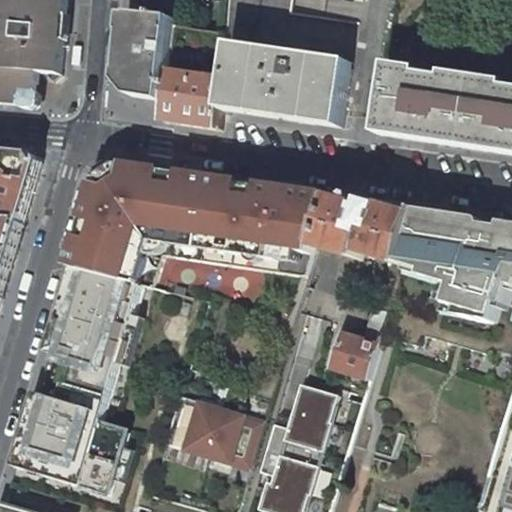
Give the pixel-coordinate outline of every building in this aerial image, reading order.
[(65,72),(70,0),(1,0),(0,16),(0,24),(6,25),(5,40),(0,39),(0,104),(23,106),(25,73),(61,76),(65,72)] [(135,17),(129,16),(124,72),(130,73),(129,82),(137,91),(169,96),(171,72),(178,20),(135,16),(135,17)] [(511,57),(409,42),(404,73),(511,89),(511,57)] [(353,70),(232,52),(228,69),(227,81),(223,111),(344,129),(353,70)] [(511,89),(404,73),(390,71),(380,135),(511,154),(511,89)] [(227,81),(171,72),(169,96),(168,103),(166,123),(220,131),(223,111),(227,81)] [(0,217),(26,225),(44,164),(40,158),(0,154),(0,217)] [(103,180),(76,270),(144,287),(154,290),(164,255),(312,277),(320,249),(336,199),(124,167),(103,180)] [(423,212),(336,199),(320,249),(366,257),(367,250),(410,256),(410,254),(423,212)] [(427,339),(498,359),(500,353),(511,356),(511,225),(508,225),(508,230),(465,224),(458,226),(451,224),(453,217),(423,212),(410,254),(410,256),(400,289),(396,303),(385,338),(424,349),(427,339)] [(0,301),(3,302),(26,225),(0,217),(0,301)] [(58,330),(126,348),(136,317),(144,287),(76,270),(58,330)] [(400,289),(385,285),(380,300),(396,303),(400,289)] [(380,300),(367,340),(383,345),(385,338),(396,303),(380,300)] [(126,348),(136,351),(145,320),(136,317),(126,348)] [(63,403),(107,415),(121,366),(126,348),(58,330),(51,355),(65,360),(75,362),(63,403)] [(367,340),(346,335),(334,370),(372,381),(383,345),(367,340)] [(121,366),(131,369),(136,351),(126,348),(121,366)] [(53,401),(63,403),(75,362),(65,360),(53,401)] [(314,497),(323,468),(321,468),(326,453),(328,453),(336,425),(334,424),(343,397),(305,386),(295,420),(292,430),(277,425),(273,438),(276,439),(273,451),(269,450),(263,472),(267,473),(256,509),(265,511),(269,511),(270,509),(277,511),(276,511),(307,511),(313,496),(314,497)] [(17,469),(113,497),(131,435),(108,428),(105,423),(107,415),(63,403),(53,401),(39,397),(17,469)] [(168,446),(211,459),(225,412),(182,399),(168,446)] [(211,459),(254,472),(268,425),(225,412),(211,459)] [(292,430),(295,420),(280,416),(277,425),(292,430)]
